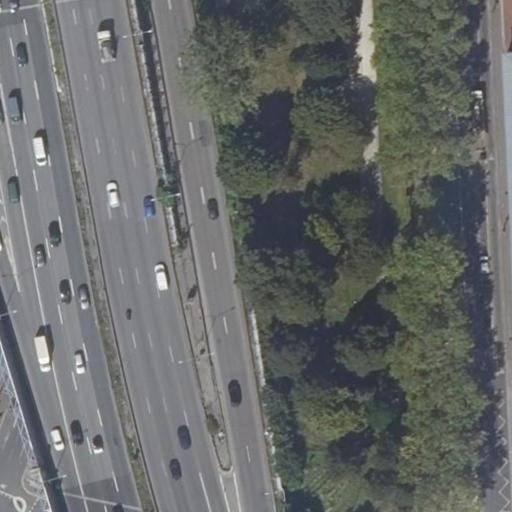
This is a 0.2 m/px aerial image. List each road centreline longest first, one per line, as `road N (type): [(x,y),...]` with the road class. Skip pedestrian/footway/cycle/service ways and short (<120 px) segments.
road 1 (trunk): [(184,511),(148,371),(79,0)]
road 2 (trunk): [(257,511),(166,0)]
road 3 (residential): [(475,511),(453,0)]
road 4 (primary): [(0,453),(15,435),(78,207),(98,0)]
road 5 (primary): [(0,332),(36,200),(50,0)]
road 6 (trunk): [(1,0),(39,284)]
road 7 (trunk): [(39,284),(105,511)]
